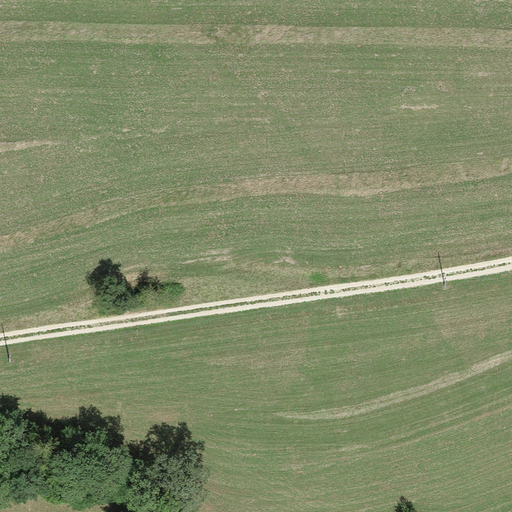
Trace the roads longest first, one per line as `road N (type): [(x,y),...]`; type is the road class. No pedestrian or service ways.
road 1 (track): [(0,344),(511,265)]
road 2 (track): [(326,293),(186,265)]
